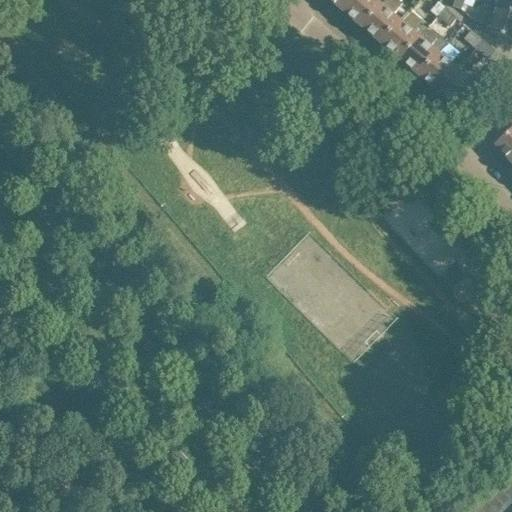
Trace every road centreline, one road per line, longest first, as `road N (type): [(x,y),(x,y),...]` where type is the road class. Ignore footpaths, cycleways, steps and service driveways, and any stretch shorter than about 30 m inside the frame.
road 1 (secondary): [(308,511),(0,150)]
road 2 (secondary): [(0,261),(214,511)]
road 3 (residential): [(463,156),(288,8)]
